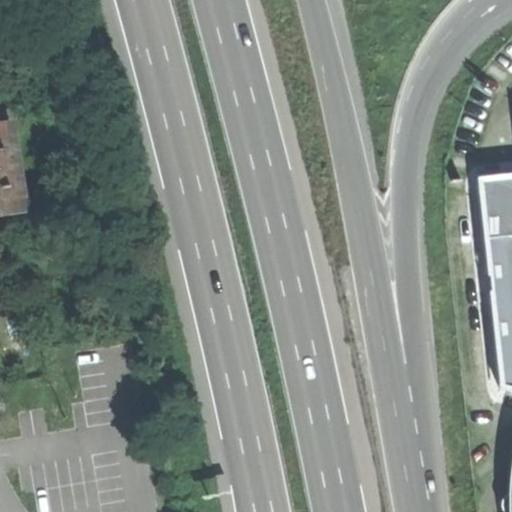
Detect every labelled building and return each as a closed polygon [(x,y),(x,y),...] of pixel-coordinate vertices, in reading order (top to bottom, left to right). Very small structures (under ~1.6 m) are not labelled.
[(473,211),(477,242),(507,238),(509,257),(504,258),(511,332),(511,124),(496,144),(480,177),(473,211)] [(0,220),(1,221),(0,214),(0,212),(26,209),(14,125),(0,126),(0,220)] [(67,136),(86,180),(104,173),(85,128),(67,136)] [(118,203),(103,211),(108,221),(123,214),(118,203)] [(511,511),(511,494),(511,495),(506,497),(502,503),(501,509),(501,511),(511,511)]
